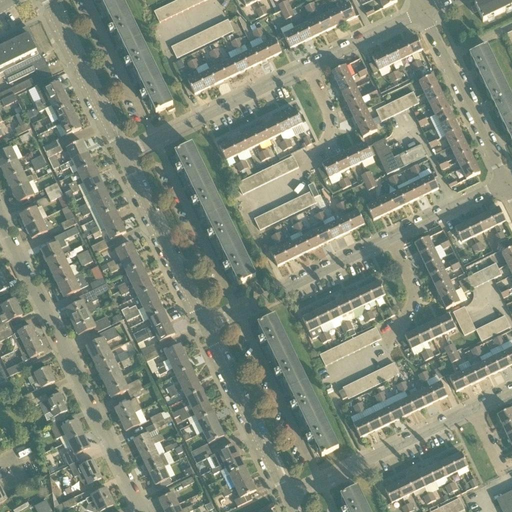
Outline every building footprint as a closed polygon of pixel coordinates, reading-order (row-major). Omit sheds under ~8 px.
[(125,8),(121,0),(93,0),(94,3),(95,3),(98,1),(100,5),(103,4),(109,16),(125,8)] [(182,13),(188,10),(182,0),(180,0),(177,2),(182,13)] [(182,0),(188,10),(193,8),(189,0),(182,0)] [(395,0),(378,0),(383,10),(397,3),(395,0)] [(511,0),(487,0),(471,8),(474,14),(478,13),(483,23),(499,15),(511,9),(511,0)] [(287,11),(292,9),(288,1),(284,4),(287,11)] [(177,16),(182,13),(177,2),(171,5),(177,16)] [(310,5),(313,13),(318,11),(314,3),(310,5)] [(282,13),(287,11),(284,4),(279,6),(282,13)] [(171,19),(177,16),(171,5),(166,7),(171,19)] [(309,15),(313,13),(310,5),(305,7),(309,15)] [(338,10),(345,24),(356,19),(349,5),(338,10)] [(165,21),(171,19),(166,7),(160,10),(165,21)] [(124,49),(141,41),(133,24),(125,8),(109,16),(115,29),(109,32),(110,35),(110,36),(114,34),(116,38),(118,37),(124,49)] [(287,11),(290,18),(295,16),(292,9),(287,11)] [(375,14),(373,9),(365,13),(367,17),(375,14)] [(160,24),(165,21),(160,10),(154,13),(160,24)] [(334,29),(345,24),(338,10),(327,15),(334,29)] [(286,20),(290,18),(287,11),(282,13),(286,20)] [(323,34),(334,29),(327,15),(316,20),(323,34)] [(312,39),(323,34),(316,20),(306,26),(312,39)] [(228,35),(234,32),(228,21),(222,24),(228,35)] [(222,38),(228,35),(222,24),(217,26),(222,38)] [(217,40),(222,38),(217,26),(211,29),(217,40)] [(301,45),(312,39),(306,26),(295,31),(301,45)] [(38,77),(15,88),(0,95),(0,75),(4,74),(10,85),(35,73),(35,72),(32,66),(37,64),(35,59),(42,55),(40,51),(39,51),(28,29),(0,42),(0,102),(2,102),(14,96),(40,83),(38,77)] [(211,43),(217,40),(211,29),(205,32),(211,43)] [(262,29),(257,31),(260,38),(266,36),(262,29)] [(290,50),(301,45),(295,31),(284,36),(290,50)] [(205,46),(211,43),(205,32),(200,35),(205,46)] [(200,49),(205,46),(200,35),(194,37),(200,49)] [(194,51),(200,49),(194,37),(188,40),(194,51)] [(412,57),(423,51),(416,38),(405,43),(412,57)] [(239,49),(244,47),(240,39),(235,41),(239,49)] [(188,54),(194,51),(188,40),(183,43),(188,54)] [(275,40),(264,45),(271,59),(282,54),(275,40)] [(140,82),(157,74),(149,57),(141,41),(124,49),(131,62),(125,65),(126,68),(126,69),(130,67),(132,71),(134,70),(140,82)] [(183,57),(188,54),(183,43),(177,46),(183,57)] [(401,62),(412,57),(405,43),(394,48),(401,62)] [(503,81),(495,64),(487,48),(486,45),(485,44),(479,47),(481,51),(470,56),(476,69),(474,70),(478,77),(479,76),(486,89),(503,81)] [(264,45),(253,51),(260,65),(271,59),(264,45)] [(177,60),(183,57),(177,46),(172,48),(177,60)] [(390,67),(401,62),(394,48),(384,53),(390,67)] [(214,52),(218,59),(222,57),(219,50),(214,52)] [(249,70),(260,65),(253,51),(252,51),(248,53),(242,56),(249,70)] [(213,61),(218,59),(214,52),(209,54),(213,61)] [(374,75),(390,67),(384,53),(372,59),(375,63),(369,66),(374,75)] [(238,75),(249,70),(242,56),(231,61),(238,75)] [(196,69),(201,67),(197,60),(193,62),(196,69)] [(35,72),(47,67),(45,61),(37,64),(32,66),(35,72)] [(227,80),(238,75),(231,61),(221,66),(227,80)] [(191,71),(196,69),(193,62),(188,64),(191,71)] [(414,74),(419,71),(415,64),(410,66),(414,74)] [(217,86),(227,80),(221,66),(210,72),(217,86)] [(351,78),(346,68),(346,67),(332,74),(337,85),(351,78)] [(38,77),(40,83),(53,77),(50,71),(38,77)] [(206,91),(217,86),(210,72),(199,77),(206,91)] [(173,106),(165,90),(157,74),(140,82),(147,95),(140,98),(142,101),(146,100),(147,103),(150,102),(151,105),(156,115),(167,109),(168,113),(171,112),(174,111),(175,110),(173,106)] [(392,84),(397,81),(394,74),(388,77),(392,84)] [(195,96),(206,91),(199,77),(188,82),(195,96)] [(425,94),(438,88),(433,77),(419,83),(425,94)] [(342,96),(356,89),(351,78),(337,85),(342,96)] [(502,122),(511,116),(511,99),(511,97),(503,81),(486,89),(492,102),(490,103),(493,109),(495,108),(502,122)] [(37,109),(65,95),(59,84),(38,94),(41,101),(35,104),(37,109)] [(369,96),(377,93),(375,88),(367,92),(369,96)] [(430,105),(444,99),(438,88),(425,94),(430,105)] [(348,106),(362,100),(356,89),(342,96),(348,106)] [(408,103),(416,99),(413,94),(406,97),(408,103)] [(70,106),(65,95),(37,109),(40,113),(45,111),(51,107),(55,114),(70,106)] [(17,102),(14,96),(2,102),(5,108),(17,102)] [(411,109),(408,103),(406,97),(400,100),(406,111),(411,109)] [(408,103),(411,109),(419,105),(416,99),(408,103)] [(435,116),(449,109),(444,99),(430,105),(435,116)] [(353,117),(367,111),(362,100),(348,106),(353,117)] [(400,114),(406,111),(400,100),(395,103),(400,114)] [(395,117),(400,114),(395,103),(389,105),(395,117)] [(390,119),(395,117),(389,105),(384,108),(387,114),(390,119)] [(76,118),(70,106),(55,114),(58,121),(46,127),(48,132),(60,126),(60,125),(76,118)] [(379,118),(387,114),(384,108),(376,112),(379,118)] [(440,127),(454,120),(449,109),(435,116),(440,127)] [(27,114),(29,120),(39,115),(36,110),(27,114)] [(285,117),(291,130),(303,125),(296,111),(285,117)] [(358,128),(372,121),(367,111),(353,117),(358,128)] [(382,123),(390,119),(387,114),(379,118),(382,123)] [(511,116),(502,122),(508,135),(506,136),(509,142),(511,141),(511,143),(511,116)] [(281,136),(291,130),(285,117),(274,122),(281,136)] [(60,125),(60,126),(66,137),(81,130),(76,118),(60,125)] [(446,138),(459,131),(454,120),(440,127),(446,138)] [(372,121),(358,128),(363,139),(377,132),(372,121)] [(270,141),(281,136),(274,122),(263,127),(270,141)] [(28,125),(16,131),(19,137),(31,131),(28,125)] [(259,146),(270,141),(263,127),(252,132),(259,146)] [(451,148),(464,142),(459,131),(446,138),(451,148)] [(248,151),(259,146),(252,132),(242,138),(248,151)] [(31,134),(20,139),(23,145),(34,140),(31,134)] [(238,157),(248,151),(242,138),(231,143),(238,157)] [(308,138),(304,140),(308,147),(312,145),(308,138)] [(46,154),(60,147),(58,141),(43,148),(46,154)] [(427,157),(422,146),(394,159),(385,141),(373,146),(387,176),(427,157)] [(456,159),(470,153),(464,142),(451,148),(456,159)] [(72,161),(87,154),(82,143),(67,150),(72,161)] [(226,162),(238,157),(231,143),(220,148),(226,162)] [(284,152),(289,149),(286,143),(281,145),(284,152)] [(355,150),(362,164),(373,158),(366,145),(355,150)] [(55,156),(63,152),(60,147),(46,154),(49,159),(55,156)] [(208,180),(200,163),(192,147),(176,155),(182,169),(176,172),(177,175),(178,175),(181,173),(183,177),(186,176),(191,188),(208,180)] [(0,168),(1,168),(1,169),(17,161),(11,150),(0,155),(0,168)] [(351,169),(362,164),(355,150),(344,155),(351,169)] [(266,161),(271,158),(268,151),(263,154),(266,161)] [(461,170),(475,163),(470,153),(456,159),(461,170)] [(72,161),(77,172),(93,165),(87,154),(72,161)] [(340,174),(351,169),(344,155),(333,161),(340,174)] [(55,156),(49,159),(54,170),(60,167),(55,156)] [(34,168),(45,163),(42,157),(31,163),(34,168)] [(284,169),(296,163),(293,158),(281,164),(284,169)] [(22,173),(17,161),(1,169),(4,175),(3,175),(6,180),(6,179),(7,180),(22,173)] [(241,164),(246,174),(247,173),(248,176),(252,174),(249,169),(250,169),(246,161),(241,164)] [(329,180),(340,174),(333,161),(322,166),(329,180)] [(45,163),(34,168),(36,174),(47,168),(45,163)] [(299,169),(296,163),(284,169),(286,175),(299,169)] [(475,163),(461,170),(466,181),(480,175),(475,163)] [(243,175),(246,174),(241,164),(237,166),(240,173),(242,172),(243,175)] [(286,175),(284,169),(281,164),(275,166),(281,178),(286,175)] [(83,184),(98,176),(93,165),(77,172),(83,184)] [(414,168),(418,175),(423,172),(420,165),(414,168)] [(276,180),(281,178),(275,166),(270,169),(276,180)] [(270,183),(276,180),(270,169),(265,171),(270,183)] [(265,185),(270,183),(265,171),(259,174),(265,185)] [(370,182),(375,180),(372,172),(367,175),(370,182)] [(26,180),(22,173),(7,180),(8,182),(7,182),(9,187),(10,187),(13,192),(28,185),(29,185),(34,183),(31,178),(26,180)] [(259,188),(265,185),(259,174),(254,177),(259,188)] [(365,184),(370,182),(367,175),(362,177),(365,184)] [(83,185),(88,195),(104,188),(98,176),(83,184),(83,185)] [(392,179),(396,185),(402,182),(398,176),(392,179)] [(421,182),(428,196),(439,190),(432,176),(421,182)] [(254,191),(259,188),(254,177),(248,179),(254,191)] [(428,196),(421,182),(419,178),(409,183),(411,187),(410,187),(417,201),(428,196)] [(248,193),(254,191),(248,179),(243,182),(248,193)] [(343,181),(346,189),(352,187),(349,179),(343,181)] [(207,221),(224,213),(216,196),(208,180),(191,188),(198,201),(192,204),(193,207),(193,208),(197,206),(199,210),(201,208),(207,221)] [(370,182),(374,189),(378,187),(375,180),(370,182)] [(450,189),(458,185),(455,181),(448,184),(450,189)] [(243,196),(248,193),(243,182),(237,185),(243,196)] [(369,192),(374,189),(370,182),(365,184),(369,192)] [(71,191),(78,187),(76,183),(69,186),(71,191)] [(34,197),(29,185),(28,185),(13,192),(13,194),(12,194),(15,199),(16,198),(19,205),(34,197)] [(48,197),(60,191),(57,185),(45,191),(48,197)] [(308,188),(311,193),(314,199),(319,197),(313,185),(308,188)] [(406,206),(417,201),(410,187),(399,192),(406,206)] [(88,195),(94,207),(109,199),(104,188),(88,195)] [(60,191),(48,197),(51,203),(63,197),(60,191)] [(395,211),(406,206),(399,192),(389,197),(395,211)] [(317,204),(314,199),(311,193),(304,197),(309,208),(317,204)] [(304,211),(309,208),(304,197),(298,199),(304,211)] [(385,216),(395,211),(389,197),(378,202),(385,216)] [(94,207),(99,218),(115,210),(109,199),(94,207)] [(298,213),(304,211),(298,199),(293,202),(298,213)] [(293,216),(298,213),(293,202),(287,204),(293,216)] [(373,222),(385,216),(378,202),(367,208),(373,222)] [(288,218),(293,216),(287,204),(282,207),(288,218)] [(339,214),(345,212),(341,205),(336,207),(339,214)] [(282,221),(288,218),(282,207),(277,210),(282,221)] [(91,214),(89,209),(82,212),(84,217),(91,214)] [(495,228),(506,223),(499,209),(488,214),(495,228)] [(26,228),(42,221),(36,210),(21,217),(23,223),(22,223),(25,228),(26,227),(26,228)] [(99,218),(105,229),(120,222),(115,210),(99,218)] [(277,224),(282,221),(277,210),(271,212),(277,224)] [(271,226),(277,224),(271,212),(266,215),(271,226)] [(347,217),(353,231),(365,226),(358,212),(347,217)] [(208,237),(209,240),(209,241),(213,239),(215,243),(217,241),(223,254),(240,245),(232,229),(224,213),(207,221),(214,234),(208,237)] [(323,222),(327,220),(324,213),(319,215),(323,223),(323,222)] [(484,233),(495,228),(488,214),(477,220),(484,233)] [(266,229),(271,226),(266,215),(260,218),(266,229)] [(343,236),(353,231),(347,217),(336,223),(343,236)] [(260,232),(266,229),(260,218),(254,220),(260,232)] [(74,219),(62,225),(65,232),(77,226),(74,219)] [(473,239),(484,233),(477,220),(466,225),(473,239)] [(48,233),(42,221),(26,228),(27,230),(26,230),(28,235),(29,235),(32,241),(48,233)] [(126,234),(120,222),(105,229),(111,241),(126,234)] [(332,242),(343,236),(336,223),(325,228),(332,242)] [(302,224),(298,226),(301,233),(303,238),(310,252),(321,247),(314,233),(312,227),(306,230),(302,224)] [(462,244),(473,239),(466,225),(455,230),(462,244)] [(325,228),(314,233),(321,247),(332,242),(325,228)] [(102,237),(100,232),(93,235),(95,240),(102,237)] [(276,236),(279,242),(284,240),(281,234),(276,236)] [(496,245),(502,243),(498,235),(493,238),(496,245)] [(441,247),(449,243),(447,237),(439,241),(441,247)] [(303,238),(293,243),(299,257),(310,252),(303,238)] [(420,256),(434,250),(429,239),(415,245),(420,256)] [(95,255),(108,249),(104,242),(92,248),(95,255)] [(289,262),(299,257),(293,243),(282,249),(289,262)] [(47,263),(48,264),(63,257),(57,244),(42,252),(45,258),(43,259),(46,263),(47,263)] [(121,263),(137,256),(131,245),(116,252),(121,263)] [(223,270),(225,273),(229,272),(230,275),(233,274),(239,287),(248,282),(250,281),(251,285),(258,282),(256,278),(248,262),(240,245),(223,254),(230,267),(223,270)] [(475,256),(480,253),(476,245),(471,248),(475,256)] [(277,268),(289,262),(282,249),(271,254),(277,268)] [(507,266),(511,263),(511,249),(502,255),(507,266)] [(425,267),(439,261),(434,250),(420,256),(425,267)] [(80,263),(90,257),(88,252),(77,257),(80,263)] [(121,263),(127,275),(142,267),(137,256),(121,263)] [(63,257),(48,264),(50,270),(49,270),(51,275),(52,274),(53,276),(69,268),(63,257)] [(90,257),(80,263),(83,268),(93,263),(90,257)] [(452,268),(460,264),(457,259),(449,263),(452,268)] [(430,278),(444,271),(439,261),(425,267),(430,278)] [(109,269),(116,266),(114,262),(107,265),(101,268),(103,272),(109,269)] [(454,272),(461,269),(462,268),(460,264),(452,268),(454,272)] [(491,275),(499,271),(496,265),(488,268),(491,275)] [(118,271),(116,266),(109,269),(112,274),(118,271)] [(132,286),(147,278),(142,267),(127,275),(132,286)] [(74,280),(69,268),(53,276),(54,277),(53,277),(55,282),(56,281),(59,287),(74,280)] [(98,268),(91,272),(93,277),(101,273),(98,268)] [(494,280),(491,275),(488,268),(483,271),(488,283),(494,280)] [(450,282),(444,271),(430,278),(436,289),(450,282)] [(483,285),(488,283),(483,271),(477,274),(483,285)] [(491,275),(494,280),(501,276),(499,271),(491,275)] [(0,294),(9,290),(2,273),(0,273),(0,294)] [(477,288),(483,285),(477,274),(472,276),(477,288)] [(74,280),(59,287),(59,288),(58,289),(60,294),(62,293),(65,299),(80,292),(80,291),(87,287),(82,276),(80,277),(74,280)] [(466,279),(469,286),(472,291),(477,288),(472,276),(466,279)] [(138,297),(153,290),(147,278),(132,286),(138,297)] [(103,279),(91,285),(94,291),(106,285),(103,279)] [(469,286),(466,279),(458,283),(462,290),(469,286)] [(441,300),(455,293),(450,282),(436,289),(441,300)] [(374,302),(385,297),(379,283),(368,288),(374,302)] [(464,295),(472,291),(469,286),(462,290),(464,295)] [(122,297),(129,293),(127,288),(120,292),(122,297)] [(363,307),(374,302),(368,288),(357,293),(363,307)] [(143,308),(158,301),(153,290),(138,297),(143,308)] [(462,290),(455,293),(441,300),(446,311),(460,304),(467,301),(464,295),(462,290)] [(90,316),(97,313),(92,304),(99,301),(94,292),(79,299),(81,304),(66,311),(73,324),(90,316)] [(353,312),(363,307),(357,293),(346,299),(353,312)] [(345,324),(349,332),(351,337),(356,335),(353,330),(350,322),(357,319),(353,312),(346,299),(335,304),(342,318),(342,317),(345,324)] [(0,323),(1,325),(1,326),(10,322),(22,316),(15,301),(1,308),(2,308),(0,308),(0,323)] [(143,309),(148,320),(164,312),(158,301),(143,308),(143,309)] [(331,323),(342,318),(335,304),(324,309),(331,323)] [(124,317),(138,311),(136,307),(129,310),(129,308),(122,312),(124,317)] [(453,314),(456,320),(467,314),(465,308),(453,314)] [(325,325),(331,323),(324,309),(314,314),(327,342),(332,340),(329,333),(325,325)] [(141,316),(138,312),(138,311),(124,317),(127,323),(140,316),(141,316)] [(367,314),(371,322),(375,319),(372,311),(367,314)] [(164,312),(148,320),(152,327),(134,336),(136,340),(169,323),(164,312)] [(323,344),(327,342),(314,314),(302,320),(309,333),(310,333),(313,340),(319,337),(323,344)] [(366,324),(371,322),(367,314),(362,316),(366,324)] [(470,320),(467,314),(456,320),(458,325),(470,320)] [(112,319),(115,325),(123,322),(120,315),(112,319)] [(291,351),(283,335),(275,318),(274,315),(267,318),(269,321),(267,322),(258,327),(265,340),(259,343),(260,346),(264,345),(266,349),(268,347),(274,359),(291,351)] [(94,325),(90,316),(73,324),(79,337),(94,330),(96,335),(111,328),(107,319),(94,325)] [(438,321),(444,335),(455,329),(449,316),(438,321)] [(505,317),(499,320),(505,332),(510,329),(505,317)] [(473,326),(470,320),(458,325),(461,331),(473,326)] [(505,332),(499,320),(493,323),(499,334),(505,332)] [(438,321),(427,327),(433,340),(444,335),(438,321)] [(138,345),(143,343),(151,339),(151,340),(157,337),(160,343),(175,336),(169,323),(136,340),(138,345)] [(493,323),(488,326),(493,337),(499,334),(493,323)] [(344,334),(349,332),(345,324),(341,327),(344,334)] [(476,331),(473,326),(461,331),(464,337),(476,331)] [(488,326),(482,329),(487,340),(493,337),(488,326)] [(427,327),(416,332),(423,345),(433,340),(427,327)] [(15,336),(13,337),(19,350),(24,348),(38,341),(32,328),(25,331),(15,336)] [(93,360),(111,352),(106,344),(119,338),(114,328),(100,335),(103,341),(87,348),(93,360)] [(365,334),(368,340),(379,335),(376,329),(365,334)] [(487,340),(482,329),(476,331),(482,343),(487,340)] [(4,333),(0,334),(0,343),(13,337),(15,336),(11,330),(4,333)] [(423,345),(416,332),(405,337),(411,351),(423,345)] [(365,334),(360,337),(365,348),(371,345),(368,340),(365,334)] [(379,335),(368,340),(371,345),(381,340),(379,335)] [(360,337),(354,340),(360,351),(365,348),(360,337)] [(497,339),(501,346),(505,344),(502,337),(497,339)] [(354,354),(360,351),(354,340),(348,342),(354,354)] [(41,348),(39,343),(38,341),(24,348),(19,350),(25,362),(25,363),(28,362),(44,354),(41,348)] [(348,342),(343,345),(348,356),(354,354),(348,342)] [(343,359),(348,356),(343,345),(337,348),(343,359)] [(453,354),(458,352),(454,345),(450,347),(453,354)] [(144,357),(156,351),(154,346),(147,349),(142,352),(144,357)] [(170,365),(186,358),(180,347),(165,354),(170,365)] [(448,357),(453,354),(450,347),(445,349),(448,357)] [(475,349),(479,357),(484,355),(480,347),(475,349)] [(337,362),(343,359),(337,348),(332,351),(337,362)] [(474,359),(479,357),(475,349),(470,351),(474,359)] [(431,350),(426,352),(430,360),(434,358),(431,350)] [(153,361),(159,358),(156,351),(144,357),(147,364),(153,361)] [(307,384),(299,368),(291,351),(274,359),(281,373),(274,376),(276,379),(280,377),(281,381),(284,380),(290,392),(307,384)] [(332,351),(326,354),(331,365),(337,362),(332,351)] [(100,374),(117,365),(111,352),(93,360),(100,374)] [(425,362),(430,360),(426,352),(421,355),(425,362)] [(453,354),(457,362),(461,360),(458,352),(453,354)] [(121,363),(129,359),(126,353),(118,357),(121,363)] [(500,372),(511,367),(504,353),(493,359),(500,372)] [(331,365),(326,354),(320,356),(326,367),(331,365)] [(452,364),(457,362),(453,354),(448,357),(452,364)] [(191,369),(186,358),(170,365),(171,366),(165,368),(158,371),(161,376),(168,373),(167,373),(173,370),(176,377),(191,369)] [(121,363),(124,369),(132,365),(129,359),(121,363)] [(489,378),(500,372),(493,359),(482,364),(489,378)] [(28,370),(25,363),(7,371),(10,378),(28,370)] [(0,364),(0,386),(8,382),(0,364)] [(388,367),(394,378),(399,375),(394,364),(388,367)] [(478,383),(489,378),(482,364),(472,369),(478,383)] [(106,386),(123,378),(117,365),(100,374),(106,386)] [(394,378),(388,367),(382,370),(388,381),(394,378)] [(42,389),(55,383),(48,369),(28,379),(32,387),(34,387),(36,392),(42,389)] [(181,388),(197,381),(191,369),(176,377),(181,388)] [(467,388),(478,383),(472,369),(461,374),(467,388)] [(388,381),(382,370),(377,373),(382,384),(388,381)] [(377,373),(371,375),(377,387),(382,384),(377,373)] [(427,373),(422,375),(426,382),(430,380),(427,373)] [(456,393),(467,388),(461,374),(450,380),(456,393)] [(365,378),(371,389),(377,387),(371,375),(365,378)] [(426,382),(422,375),(417,377),(421,385),(426,382)] [(141,392),(144,390),(140,381),(127,387),(123,378),(106,386),(112,400),(127,392),(130,397),(141,392)] [(365,378),(360,381),(365,392),(371,389),(365,378)] [(187,399),(202,392),(197,381),(181,388),(187,399)] [(354,384),(360,395),(365,392),(360,381),(354,384)] [(405,393),(410,390),(407,383),(401,385),(405,393)] [(323,417),(315,400),(307,384),(290,392),(297,406),(290,409),(292,412),(295,410),(297,414),(300,413),(306,425),(323,417)] [(349,386),(354,398),(360,395),(354,384),(349,386)] [(430,389),(436,403),(447,398),(441,384),(430,389)] [(349,386),(343,389),(344,391),(348,399),(348,400),(354,398),(349,386)] [(425,408),(436,403),(430,389),(419,394),(425,408)] [(343,401),(348,399),(344,391),(339,393),(343,401)] [(121,422),(139,413),(142,411),(136,399),(143,396),(141,392),(130,397),(133,402),(130,403),(115,410),(121,422)] [(190,406),(192,411),(208,403),(202,392),(187,399),(190,406)] [(383,403),(388,400),(385,393),(379,395),(383,403)] [(24,406),(36,400),(32,394),(21,399),(24,406)] [(415,413),(425,408),(419,394),(408,399),(415,413)] [(66,420),(64,415),(67,413),(63,403),(64,402),(61,395),(49,401),(46,396),(36,400),(24,406),(27,412),(40,406),(47,422),(51,420),(54,426),(60,423),(66,420)] [(404,418),(415,413),(408,399),(397,405),(404,418)] [(198,422),(213,415),(208,403),(192,411),(187,414),(180,417),(183,421),(189,418),(190,419),(195,417),(198,422)] [(362,413),(366,411),(362,403),(358,406),(362,413)] [(393,424),(404,418),(397,405),(386,410),(393,424)] [(357,416),(362,413),(358,406),(353,408),(357,416)] [(172,415),(175,420),(180,417),(187,414),(185,409),(178,412),(172,415)] [(382,429),(393,424),(386,410),(376,415),(382,429)] [(511,423),(511,411),(511,410),(497,417),(503,428),(511,423)] [(141,426),(140,425),(145,423),(139,413),(121,422),(126,433),(141,426)] [(164,421),(161,414),(151,419),(154,426),(164,421)] [(203,433),(219,426),(213,415),(198,422),(203,433)] [(371,434),(382,429),(376,415),(365,420),(371,434)] [(306,441),(308,444),(308,445),(311,443),(313,447),(316,445),(317,447),(322,458),(339,450),(331,433),(323,417),(306,425),(312,438),(306,441)] [(360,439),(371,434),(365,420),(354,426),(360,439)] [(154,426),(146,430),(148,435),(149,435),(157,431),(167,426),(166,425),(164,421),(154,426)] [(64,446),(84,436),(77,422),(63,429),(60,423),(54,426),(51,428),(58,441),(61,440),(64,446)] [(508,438),(511,436),(511,423),(503,428),(508,438)] [(219,426),(203,433),(209,445),(224,438),(219,426)] [(149,435),(148,435),(134,442),(139,453),(154,446),(161,443),(164,441),(162,435),(152,440),(149,435)] [(69,467),(79,463),(76,456),(90,449),(84,436),(64,446),(67,452),(63,453),(66,458),(69,467)] [(159,458),(154,446),(139,453),(145,465),(159,458)] [(167,454),(169,453),(175,450),(172,446),(165,449),(167,454)] [(194,459),(210,451),(207,446),(191,454),(194,459)] [(210,458),(216,469),(239,458),(234,446),(219,454),(213,457),(210,458)] [(197,465),(202,463),(210,458),(213,457),(210,451),(194,459),(197,465)] [(457,473),(468,468),(461,454),(450,460),(457,473)] [(169,466),(164,455),(159,458),(145,465),(150,476),(165,469),(169,466)] [(224,479),(245,469),(239,458),(216,469),(212,471),(215,476),(221,473),(224,479)] [(446,479),(446,478),(457,473),(450,460),(439,465),(446,479)] [(85,487),(92,484),(101,480),(93,463),(82,468),(79,463),(69,467),(75,479),(78,477),(80,482),(85,487)] [(443,480),(446,479),(439,465),(429,470),(435,484),(443,480)] [(165,469),(150,476),(156,487),(170,480),(165,469)] [(235,488),(250,480),(245,469),(224,479),(228,486),(221,490),(223,493),(230,490),(235,488)] [(424,489),(435,484),(429,470),(418,475),(424,489)] [(424,489),(418,475),(407,480),(414,494),(424,489)] [(193,479),(182,484),(184,488),(195,483),(193,479)] [(240,499),(234,502),(238,508),(252,501),(249,495),(256,492),(250,480),(235,488),(240,499)] [(403,499),(414,494),(407,480),(396,485),(403,499)] [(473,490),(478,488),(474,480),(470,482),(473,490)] [(450,485),(453,493),(458,491),(454,483),(450,485)] [(392,504),(403,499),(396,485),(385,491),(392,505),(392,504)] [(368,511),(366,506),(358,489),(356,486),(350,489),(352,492),(350,493),(341,498),(347,511),(345,511),(368,511)] [(87,511),(101,511),(114,506),(106,490),(92,497),(92,498),(86,500),(89,506),(87,511)] [(232,495),(230,490),(223,493),(225,498),(232,495)] [(511,511),(511,493),(503,497),(508,508),(502,511),(511,511)] [(164,511),(165,511),(179,506),(173,494),(159,501),(164,511)] [(433,494),(428,496),(431,503),(436,501),(433,494)] [(61,506),(63,511),(65,511),(78,506),(75,499),(61,506)] [(459,500),(453,503),(457,511),(462,511),(465,511),(459,500)] [(12,509),(14,511),(20,511),(28,508),(24,502),(12,509)] [(448,505),(450,511),(457,511),(453,503),(448,505)]
